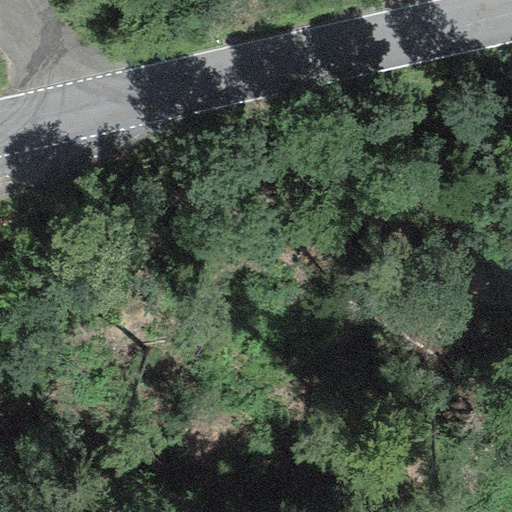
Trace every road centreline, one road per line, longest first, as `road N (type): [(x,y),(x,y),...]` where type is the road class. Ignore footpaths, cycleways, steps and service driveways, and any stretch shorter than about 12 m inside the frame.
road 1 (tertiary): [(511,33),(82,129),(0,138)]
road 2 (track): [(82,129),(60,56),(0,14)]
